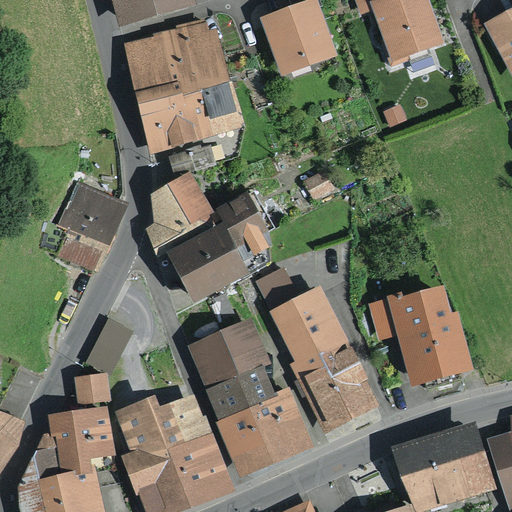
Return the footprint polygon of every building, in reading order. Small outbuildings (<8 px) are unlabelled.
[(115,0),(120,18),(167,5),(165,0),(115,0)] [(409,60),(407,54),(438,43),(422,0),(390,0),(389,0),(357,0),(362,11),(376,6),(388,39),(382,41),(391,67),(409,60)] [(268,25),(284,67),(328,51),(313,9),(268,25)] [(511,16),(493,27),(511,62),(511,16)] [(166,79),(164,69),(214,56),(209,36),(204,38),(200,22),(178,28),(182,43),(177,45),(176,39),(132,51),(141,85),(166,79)] [(170,100),(201,92),(221,86),(214,56),(164,69),(166,79),(141,85),(144,94),(139,96),(143,115),(172,107),(170,100)] [(241,122),(229,84),(221,86),(201,92),(211,131),(241,122)] [(143,115),(151,148),(211,131),(201,92),(170,100),(172,107),(143,115)] [(214,164),(209,147),(190,153),(195,170),(214,164)] [(169,159),(175,176),(195,170),(190,153),(169,159)] [(308,183),(315,197),(330,189),(322,175),(308,183)] [(152,235),(160,254),(211,225),(187,182),(154,201),(163,228),(152,235)] [(63,242),(57,255),(93,271),(123,204),(77,184),(66,211),(59,208),(47,235),(63,242)] [(270,264),(268,244),(254,216),(263,211),(253,194),(224,210),(257,270),(270,264)] [(175,255),(199,300),(242,277),(217,232),(175,255)] [(281,326),(303,315),(297,305),(291,292),(269,303),(281,326)] [(461,380),(458,368),(459,367),(440,293),(403,303),(402,296),(377,303),(385,333),(408,327),(427,389),(461,380)] [(303,315),(281,326),(300,363),(342,341),(319,294),(297,305),(303,315)] [(105,323),(84,367),(105,377),(126,334),(105,323)] [(221,337),(232,363),(256,353),(245,326),(221,337)] [(221,337),(197,347),(208,373),(232,363),(221,337)] [(363,395),(368,392),(342,341),(300,363),(306,374),(299,378),(320,418),(325,415),(329,425),(368,406),(363,395)] [(232,363),(238,377),(256,369),(262,366),(256,353),(232,363)] [(208,373),(214,387),(238,377),(232,363),(208,373)] [(229,418),(254,407),(269,400),(256,369),(238,377),(214,387),(211,389),(222,420),(229,417),(229,418)] [(80,380),(82,401),(103,399),(102,389),(107,388),(106,377),(80,380)] [(260,422),(275,416),(288,448),(307,441),(296,414),(293,415),(284,394),(269,400),(254,407),(260,422)] [(170,455),(187,500),(229,483),(215,444),(209,446),(193,405),(172,414),(185,449),(170,455)] [(119,435),(146,511),(154,511),(187,500),(170,455),(185,449),(172,414),(155,420),(150,407),(124,417),(130,431),(119,435)] [(229,418),(249,464),(288,448),(275,416),(260,422),(254,407),(229,418)] [(53,421),(56,436),(55,436),(62,478),(85,474),(83,455),(111,451),(106,413),(53,421)] [(0,463),(19,427),(0,416),(0,463)] [(400,450),(408,475),(475,456),(467,430),(400,450)] [(505,488),(511,485),(511,443),(511,442),(509,435),(491,441),(505,488)] [(44,499),(41,482),(62,478),(55,436),(44,438),(19,487),(25,511),(64,511),(62,501),(44,499)] [(483,481),(475,456),(408,475),(419,511),(486,492),(483,481)] [(64,511),(94,511),(85,474),(62,478),(41,482),(44,499),(62,501),(64,511)]
